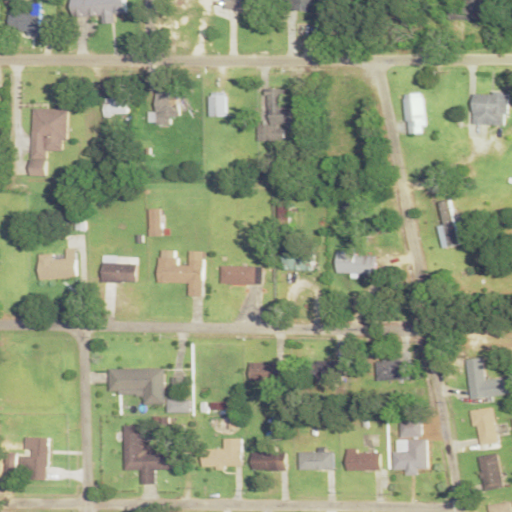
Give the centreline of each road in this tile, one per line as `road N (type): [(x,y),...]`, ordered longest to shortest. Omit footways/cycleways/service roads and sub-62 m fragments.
road 1 (residential): [(0,54),(511,54)]
road 2 (residential): [(464,511),(381,55)]
road 3 (residential): [(463,501),(0,497)]
road 4 (residential): [(431,325),(0,318)]
road 5 (residential): [(88,511),(85,319)]
